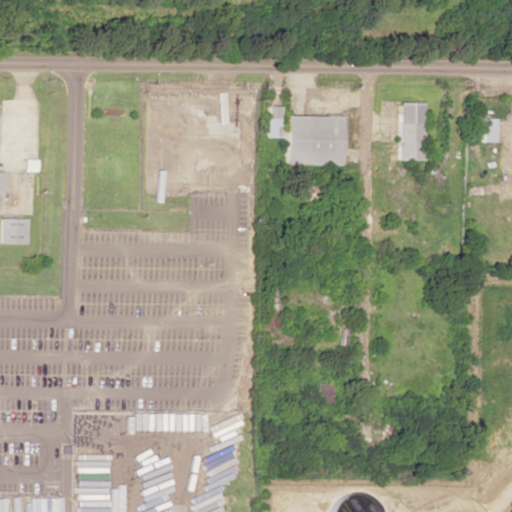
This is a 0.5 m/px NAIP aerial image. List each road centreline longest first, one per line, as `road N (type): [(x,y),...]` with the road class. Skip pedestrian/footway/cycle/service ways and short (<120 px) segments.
road 1 (tertiary): [(0,65),(511,70)]
road 2 (residential): [(367,69),(361,449)]
